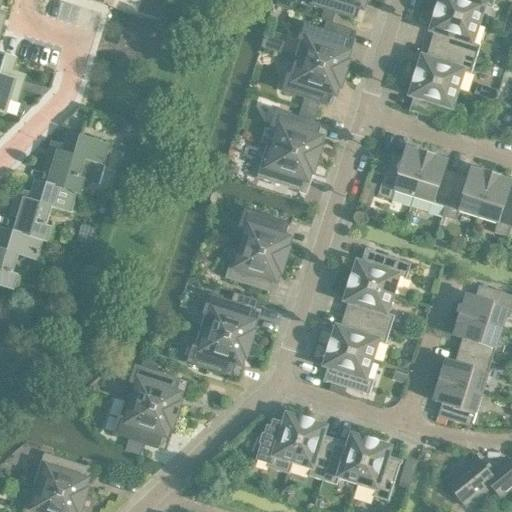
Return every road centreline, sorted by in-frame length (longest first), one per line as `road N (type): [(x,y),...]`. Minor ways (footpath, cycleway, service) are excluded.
road 1 (residential): [(274,382),(362,116)]
road 2 (residential): [(0,160),(63,98),(81,42),(22,23),(27,0)]
road 3 (residential): [(159,498),(274,382)]
road 4 (residential): [(511,162),(362,116)]
road 5 (residential): [(402,427),(447,286)]
road 6 (residential): [(402,427),(274,382)]
road 7 (residential): [(362,116),(401,0)]
